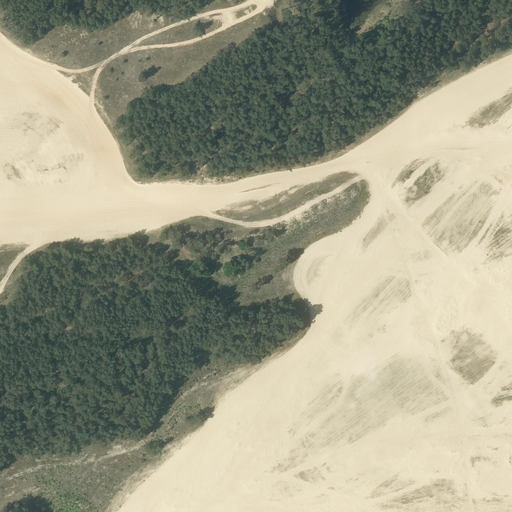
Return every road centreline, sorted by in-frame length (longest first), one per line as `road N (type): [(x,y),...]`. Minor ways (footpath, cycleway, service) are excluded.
road 1 (track): [(511,147),(416,149),(299,177),(0,207)]
road 2 (track): [(204,511),(297,382),(403,258),(511,158)]
road 3 (track): [(511,58),(299,177)]
road 4 (track): [(0,68),(44,75),(65,93),(133,192)]
